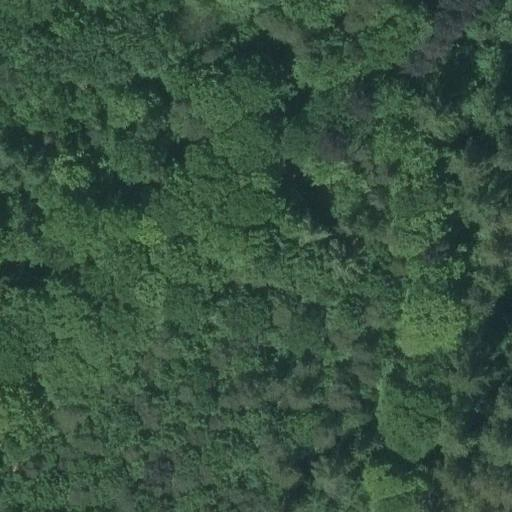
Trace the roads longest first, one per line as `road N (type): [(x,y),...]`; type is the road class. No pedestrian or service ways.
road 1 (track): [(0,376),(374,41)]
road 2 (track): [(374,41),(421,162),(445,280),(409,511)]
